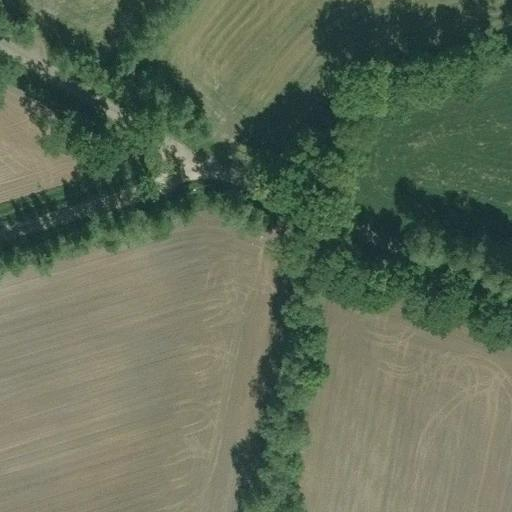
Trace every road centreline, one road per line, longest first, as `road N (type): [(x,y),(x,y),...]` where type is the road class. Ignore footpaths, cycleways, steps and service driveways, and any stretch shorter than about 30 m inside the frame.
road 1 (residential): [(200,175),(511,291)]
road 2 (residential): [(0,52),(200,175)]
road 3 (residential): [(200,175),(0,239)]
